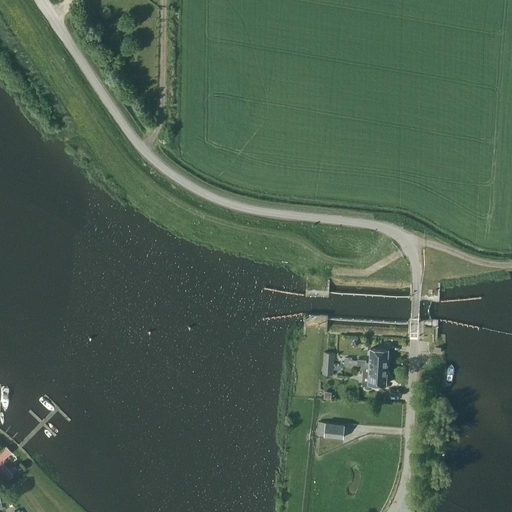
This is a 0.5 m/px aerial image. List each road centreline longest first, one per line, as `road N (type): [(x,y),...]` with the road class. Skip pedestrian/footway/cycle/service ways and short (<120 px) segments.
road 1 (tertiary): [(394,511),(406,474),(412,245),(380,224),(245,207),(178,178),(143,150),(41,0)]
road 2 (track): [(163,0),(160,121),(143,150)]
